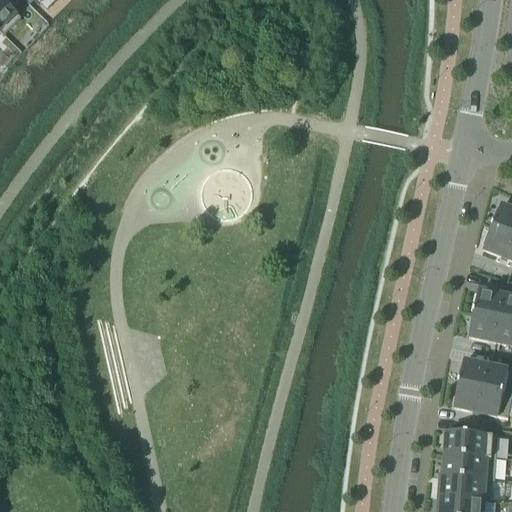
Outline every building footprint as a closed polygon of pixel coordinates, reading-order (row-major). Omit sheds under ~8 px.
[(0,0),(0,33),(1,35),(0,35),(4,39),(21,21),(11,11),(19,3),(16,0),(0,0)] [(493,228),(492,231),(511,238),(511,212),(501,209),(500,212),(498,212),(491,227),(493,228)] [(511,263),(511,238),(492,231),(491,234),(489,233),(483,248),(485,249),(483,253),(511,263)] [(511,300),(478,294),(474,317),(511,324),(511,300)] [(511,324),(474,317),(469,340),(511,349),(511,324)] [(459,384),(459,387),(511,398),(511,397),(503,396),(508,373),(464,364),(462,370),(460,369),(457,384),(459,384)] [(508,422),(511,400),(511,398),(459,387),(454,410),(508,422)] [(447,435),(445,458),(495,462),(497,439),(447,435)] [(441,478),(441,479),(494,483),(495,462),(445,458),(444,478),(441,478)] [(441,479),(440,501),(488,504),(490,483),(494,484),(494,483),(441,479)] [(440,501),(438,511),(482,511),(483,505),(488,505),(488,504),(440,501)]
